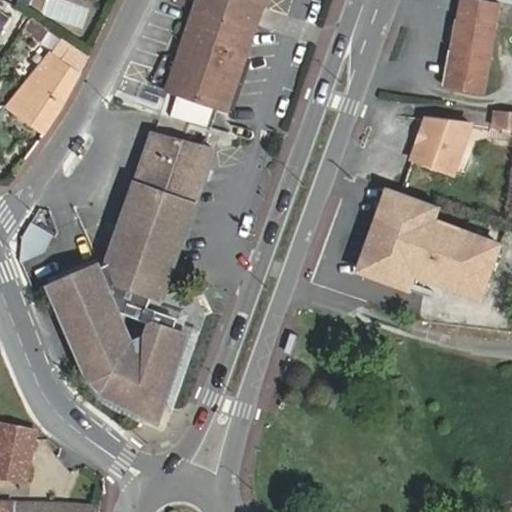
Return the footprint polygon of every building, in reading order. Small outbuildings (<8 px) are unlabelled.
[(197,0),(161,110),(206,123),(212,107),(196,102),(198,96),(219,102),(245,23),(224,17),(229,0),(197,0)] [(262,0),(229,0),(224,17),(245,23),(219,102),(198,96),(196,102),(212,107),(206,123),(221,127),(262,0)] [(468,2),(452,93),(488,99),(504,8),(468,2)] [(0,33),(12,17),(0,8),(0,33)] [(60,51),(66,42),(58,37),(52,45),(60,51)] [(68,49),(60,61),(81,75),(87,62),(68,49)] [(81,75),(60,61),(51,55),(7,110),(45,136),(57,118),(69,97),(81,75)] [(511,117),(501,116),(498,133),(511,134),(511,117)] [(479,131),(436,125),(422,162),(462,178),(479,131)] [(203,150),(146,136),(98,267),(108,290),(147,305),(203,150)] [(402,191),(398,190),(369,271),(373,273),(402,191)] [(441,221),(446,207),(402,191),(373,273),(417,288),(423,273),(487,296),(505,244),(441,221)] [(90,270),(45,289),(79,371),(87,384),(93,391),(99,396),(107,401),(126,411),(129,406),(131,408),(133,409),(136,410),(138,411),(141,410),(144,409),(146,408),(149,406),(150,403),(151,400),(151,398),(151,396),(156,398),(176,337),(157,330),(160,321),(148,317),(144,327),(137,344),(126,346),(112,315),(116,305),(102,298),(90,270)] [(147,305),(120,295),(117,305),(112,315),(144,327),(148,317),(143,315),(147,305)] [(149,418),(156,398),(151,396),(151,398),(151,400),(150,403),(149,406),(146,408),(144,409),(141,410),(138,411),(136,410),(133,409),(131,408),(129,406),(126,411),(149,418)] [(0,492),(23,499),(38,432),(0,424),(0,492)] [(260,479),(328,489),(329,484),(354,488),(359,443),(266,430),(260,479)] [(422,449),(370,442),(363,499),(415,506),(422,449)] [(329,484),(328,489),(328,496),(352,500),(354,488),(329,484)] [(0,511),(17,511),(18,504),(0,503),(0,511)]
